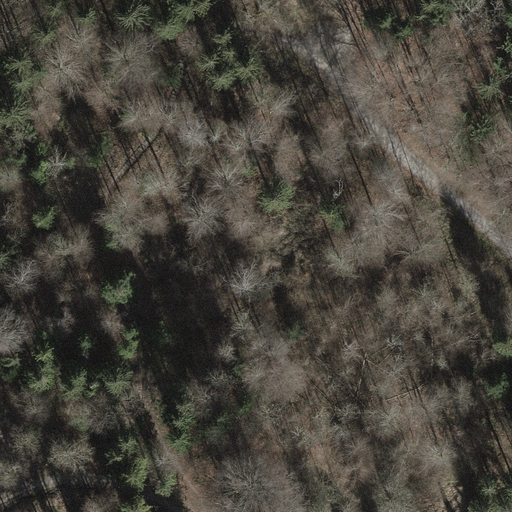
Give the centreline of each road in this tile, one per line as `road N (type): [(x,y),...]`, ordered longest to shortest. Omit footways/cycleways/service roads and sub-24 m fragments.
road 1 (track): [(511,245),(403,155),(303,39)]
road 2 (track): [(0,503),(58,479),(133,486),(173,511)]
